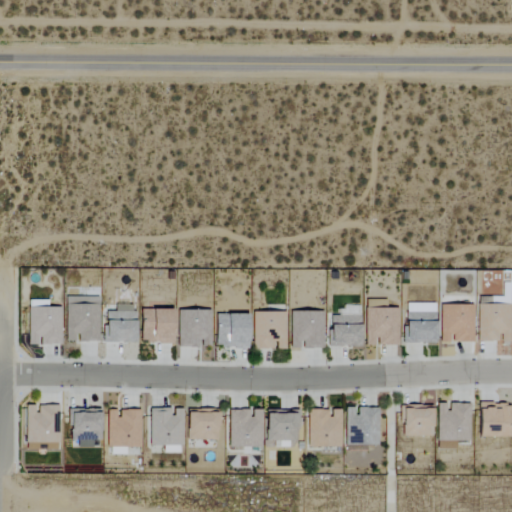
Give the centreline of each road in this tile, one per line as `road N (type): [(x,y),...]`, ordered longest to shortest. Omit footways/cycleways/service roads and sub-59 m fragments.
road 1 (tertiary): [(0,60),(511,64)]
road 2 (residential): [(511,372),(0,375)]
road 3 (track): [(127,511),(0,507)]
